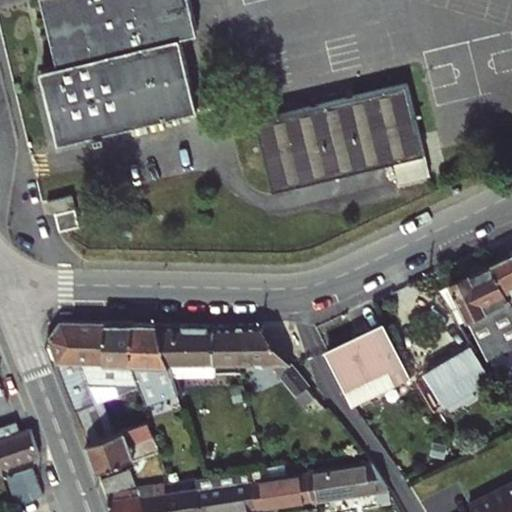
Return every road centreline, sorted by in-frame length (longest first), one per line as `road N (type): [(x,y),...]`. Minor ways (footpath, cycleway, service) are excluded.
road 1 (residential): [(3,285),(293,288),(345,273),(511,195)]
road 2 (tertiary): [(86,511),(3,285)]
